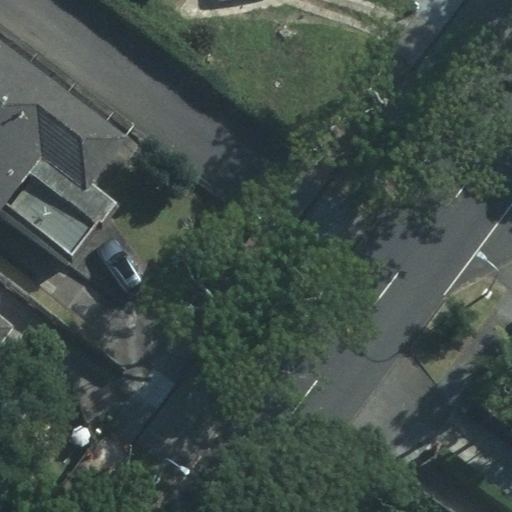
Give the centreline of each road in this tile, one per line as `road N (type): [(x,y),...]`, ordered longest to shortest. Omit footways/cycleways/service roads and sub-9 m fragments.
road 1 (tertiary): [(511,127),(223,511)]
road 2 (unknown): [(417,252),(60,0)]
